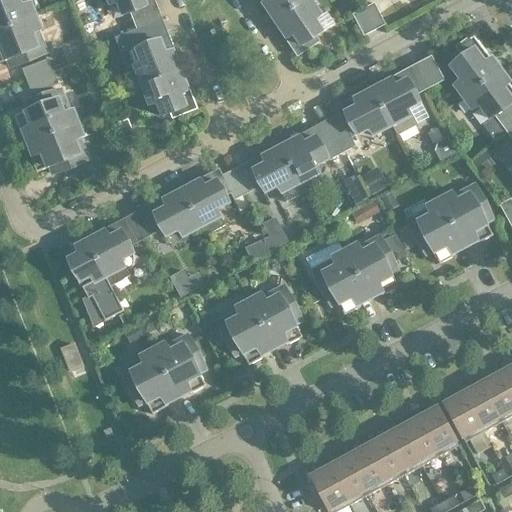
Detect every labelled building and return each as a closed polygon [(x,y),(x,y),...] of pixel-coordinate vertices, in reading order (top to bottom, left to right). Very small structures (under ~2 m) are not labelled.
[(0,0),(0,31),(35,17),(30,4),(26,5),(24,0),(0,0)] [(108,0),(111,6),(118,3),(123,17),(147,7),(143,0),(108,0)] [(267,10),(275,21),(307,0),(270,0),(274,6),(270,9),(269,8),(267,10)] [(321,16),(310,0),(307,0),(275,21),(283,33),(285,32),(285,31),(289,28),(302,47),(323,33),(315,21),(321,16)] [(374,4),(363,10),(375,31),(385,25),(374,4)] [(134,19),(138,30),(161,21),(156,10),(134,19)] [(375,31),(363,10),(353,15),(364,36),(375,31)] [(41,31),(35,17),(0,31),(0,63),(8,60),(11,68),(47,54),(46,52),(45,52),(37,32),(41,31)] [(161,21),(138,30),(130,33),(134,44),(165,32),(161,21)] [(455,86),(464,98),(494,76),(487,66),(493,62),(474,37),(470,39),(471,40),(460,48),(465,56),(451,67),(462,81),(455,86)] [(134,66),(142,86),(180,71),(175,58),(173,59),(173,60),(168,62),(160,41),(137,50),(142,63),(134,66)] [(49,59),(22,69),(27,82),(54,72),(49,59)] [(431,59),(421,65),(432,86),(443,80),(431,59)] [(432,86),(421,65),(410,70),(421,92),(432,86)] [(186,85),(180,71),(142,86),(150,106),(158,104),(163,117),(186,108),(178,87),(183,85),(184,86),(186,85)] [(54,72),(27,82),(32,95),(59,85),(54,72)] [(501,86),(494,76),(464,98),(473,111),(480,106),(491,120),(495,117),(508,134),(511,130),(511,88),(507,82),(501,86)] [(373,90),(392,126),(397,135),(416,124),(407,109),(420,102),(409,80),(389,91),(386,86),(387,85),(386,83),(373,90)] [(24,132),(28,144),(77,124),(72,111),(69,112),(61,93),(62,92),(61,90),(26,104),(28,111),(14,117),(21,134),(24,132)] [(392,126),(373,90),(360,97),(361,99),(362,98),(365,103),(345,114),(357,136),(369,129),(373,136),(392,126)] [(340,117),(329,122),(340,144),(351,138),(340,117)] [(128,120),(116,125),(125,147),(136,142),(128,120)] [(340,144),(329,122),(318,128),(330,149),(340,144)] [(83,138),(77,124),(28,144),(33,155),(30,156),(36,173),(50,168),(53,175),(89,161),(88,159),(87,159),(79,139),(83,138)] [(281,148),(301,184),(305,192),(324,182),(316,167),(329,160),(317,138),(297,149),(294,143),(295,143),(294,141),(281,148)] [(449,140),(439,145),(436,152),(441,162),(456,155),(449,140)] [(301,184),(281,148),(269,154),(270,156),(271,156),(273,161),(253,172),(265,194),(278,187),(281,194),(301,184)] [(472,163),(482,176),(493,168),(483,155),(472,163)] [(244,167),(234,173),(245,194),(256,189),(244,167)] [(362,179),(372,198),(389,188),(379,170),(362,179)] [(245,194),(234,173),(223,179),(234,200),(245,194)] [(182,191),(201,227),(207,238),(226,228),(217,210),(230,203),(218,181),(198,192),(195,187),(196,186),(195,184),(182,191)] [(453,194),(440,201),(465,248),(475,242),(477,245),(493,236),(486,223),(493,219),(475,185),(473,187),(455,197),(453,194)] [(74,196),(71,187),(58,191),(62,201),(74,196)] [(201,227),(182,191),(169,198),(171,200),(172,199),(174,205),(154,215),(166,237),(179,230),(182,237),(201,227)] [(357,208),(369,202),(365,194),(353,200),(357,208)] [(392,194),(381,200),(388,213),(399,208),(392,194)] [(511,225),(511,202),(511,199),(500,205),(511,226),(511,225)] [(465,248),(440,201),(427,208),(429,211),(410,221),(410,220),(408,221),(426,255),(432,251),(440,265),(455,256),(454,253),(465,248)] [(380,214),(375,203),(363,209),(369,220),(380,214)] [(145,211),(135,217),(146,238),(156,232),(145,211)] [(146,238),(135,217),(124,222),(135,243),(146,238)] [(100,235),(87,242),(111,287),(130,277),(121,261),(134,254),(122,232),(102,243),(100,238),(101,237),(100,235)] [(271,243),(275,251),(289,244),(284,236),(271,243)] [(358,245),(345,252),(370,299),(381,293),(382,296),(398,288),(391,274),(398,271),(394,265),(383,243),(380,237),(378,238),(378,239),(360,249),(358,245)] [(396,237),(383,243),(394,265),(407,258),(396,237)] [(124,312),(111,287),(87,242),(74,249),(75,250),(76,250),(79,255),(68,261),(79,283),(82,282),(85,287),(82,288),(88,300),(92,298),(105,322),(124,312)] [(370,299),(345,252),(332,259),(334,262),(315,272),(315,271),(313,272),(331,306),(337,303),(345,316),(360,308),(359,305),(370,299)] [(262,295),(249,302),(274,349),(285,343),(286,346),(302,338),(295,324),(302,321),(284,287),(282,288),(283,289),(264,299),(262,295)] [(274,349),(249,302),(236,309),(238,312),(220,322),(219,321),(217,322),(235,356),(242,353),(249,366),(265,358),(263,355),(274,349)] [(125,314),(119,317),(124,326),(130,323),(125,314)] [(150,321),(141,326),(146,334),(151,331),(152,326),(150,321)] [(143,337),(138,328),(125,335),(130,344),(143,337)] [(166,344),(153,351),(178,398),(189,392),(190,395),(206,387),(199,373),(206,370),(188,336),(186,337),(186,338),(168,348),(166,344)] [(83,368),(74,344),(61,350),(70,373),(83,368)] [(178,398),(153,351),(140,358),(142,362),(123,371),(123,370),(121,371),(139,405),(145,402),(153,415),(168,407),(167,404),(178,398)] [(511,368),(502,376),(500,374),(499,375),(511,398),(511,368)] [(511,417),(511,398),(499,375),(484,386),(482,384),(481,384),(502,423),(511,417)] [(502,423),(481,384),(466,396),(464,393),(463,394),(484,433),(502,423)] [(484,433),(463,394),(447,406),(445,402),(443,403),(465,443),(484,433)] [(459,447),(437,406),(435,407),(436,409),(422,420),(420,417),(419,418),(440,457),(459,447)] [(440,457),(419,418),(404,430),(402,427),(401,428),(422,467),(440,457)] [(113,435),(110,428),(103,431),(105,438),(113,435)] [(422,467),(401,428),(386,439),(384,437),(383,438),(404,476),(422,467)] [(404,476),(383,438),(368,449),(366,447),(365,448),(386,486),(404,476)] [(386,486),(365,448),(350,459),(348,457),(347,457),(368,496),(386,486)] [(368,496),(347,457),(332,469),(330,466),(329,467),(351,506),(368,496)] [(339,511),(351,506),(329,467),(314,479),(311,475),(310,476),(329,511),(339,511)] [(492,476),(497,485),(509,478),(504,469),(492,476)] [(511,495),(511,484),(500,490),(504,499),(511,495)] [(169,498),(175,511),(198,499),(191,487),(169,498)] [(460,493),(465,502),(477,496),(472,487),(460,493)] [(454,497),(442,503),(446,511),(447,511),(459,506),(454,497)] [(480,511),(485,510),(480,501),(468,508),(469,511),(480,511)] [(446,511),(442,503),(430,510),(431,511),(446,511)]
